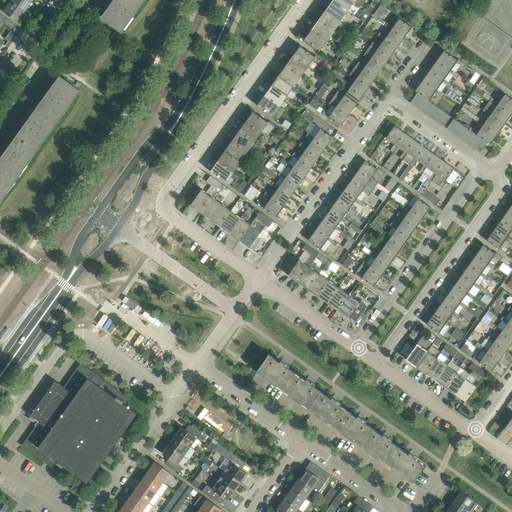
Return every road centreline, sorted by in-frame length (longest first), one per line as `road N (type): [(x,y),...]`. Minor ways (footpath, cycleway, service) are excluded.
road 1 (residential): [(258,277),(163,204),(304,0)]
road 2 (tertiary): [(118,227),(188,111),(238,0)]
road 3 (tertiary): [(230,0),(187,97),(98,212)]
road 4 (residential): [(0,430),(76,335),(96,337),(174,392)]
road 5 (residential): [(373,363),(501,186),(496,171)]
road 6 (residential): [(496,171),(480,173),(357,350)]
road 7 (residential): [(385,92),(258,277)]
road 8 (tertiary): [(0,380),(118,227)]
road 9 (tertiary): [(98,212),(63,281),(0,366)]
road 10 (residential): [(98,0),(0,136)]
road 11 (residential): [(90,511),(174,392)]
road 12 (unclassified): [(234,309),(118,227)]
road 13 (residential): [(385,92),(496,171)]
road 14 (residential): [(299,440),(195,365)]
road 15 (residential): [(357,350),(258,277)]
road 16 (residential): [(398,511),(299,440)]
road 17 (residential): [(474,431),(373,363)]
